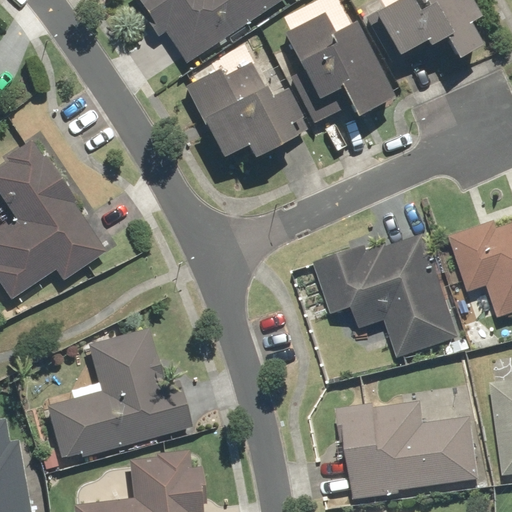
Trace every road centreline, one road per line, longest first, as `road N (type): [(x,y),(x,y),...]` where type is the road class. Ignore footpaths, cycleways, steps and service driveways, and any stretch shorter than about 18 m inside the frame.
road 1 (residential): [(209,254),(493,132),(476,90)]
road 2 (residential): [(46,0),(209,254)]
road 3 (residential): [(209,254),(251,371),(278,511)]
